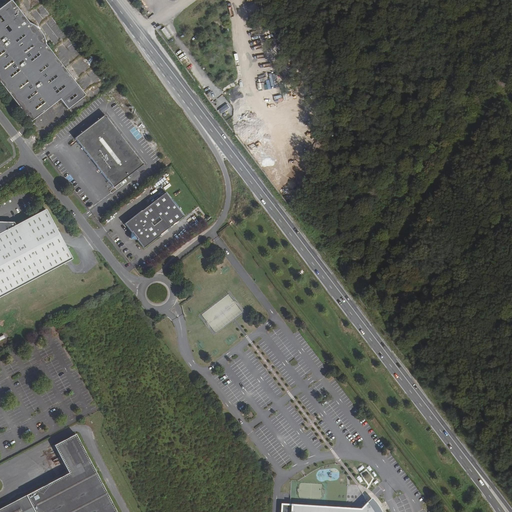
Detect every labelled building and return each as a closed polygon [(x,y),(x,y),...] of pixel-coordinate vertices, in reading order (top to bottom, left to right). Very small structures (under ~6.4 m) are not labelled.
[(11,1),(0,8),(0,83),(31,122),(60,99),(67,109),(85,96),(45,44),(44,41),(43,38),(42,35),(40,32),(38,29),(35,27),(33,26),(30,24),(29,24),(11,1)] [(164,28),(161,30),(167,39),(170,37),(164,28)] [(259,84),(260,91),(274,88),(271,74),(270,74),(271,80),(266,81),(266,82),(259,84)] [(104,115),(74,138),(113,188),(143,164),(104,115)] [(141,210),(125,223),(144,248),(160,235),(163,232),(166,232),(166,230),(183,216),(165,193),(148,206),(145,206),(145,208),(141,211),(141,210)] [(0,297),(72,259),(64,244),(57,231),(45,209),(15,225),(14,222),(0,222),(0,297)] [(258,401),(267,395),(263,389),(254,395),(258,401)] [(260,428),(256,431),(262,440),(266,437),(260,428)] [(68,473),(0,508),(0,511),(115,511),(75,434),(54,445),(68,473)] [(380,511),(381,511),(372,499),(371,498),(367,502),(372,508),(374,511),(380,511)] [(374,511),(372,508),(367,502),(360,509),(290,505),(289,511),(374,511)]
